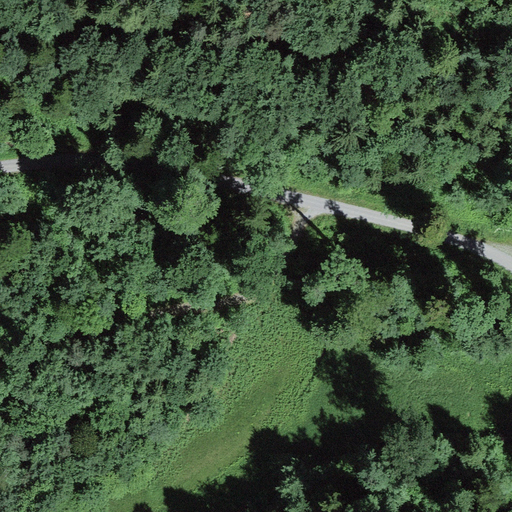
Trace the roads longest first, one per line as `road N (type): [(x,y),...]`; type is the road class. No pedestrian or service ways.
road 1 (track): [(511,266),(438,233),(175,167),(52,161),(0,168)]
road 2 (track): [(304,201),(286,264),(265,288),(84,331),(0,366)]
